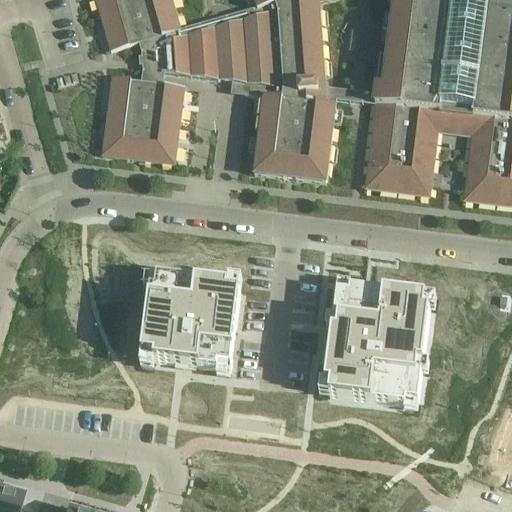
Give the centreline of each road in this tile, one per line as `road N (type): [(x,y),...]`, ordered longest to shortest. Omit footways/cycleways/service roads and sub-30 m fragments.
road 1 (residential): [(53,215),(121,207),(511,256)]
road 2 (residential): [(166,511),(181,461),(0,435)]
road 3 (residential): [(53,215),(0,47)]
